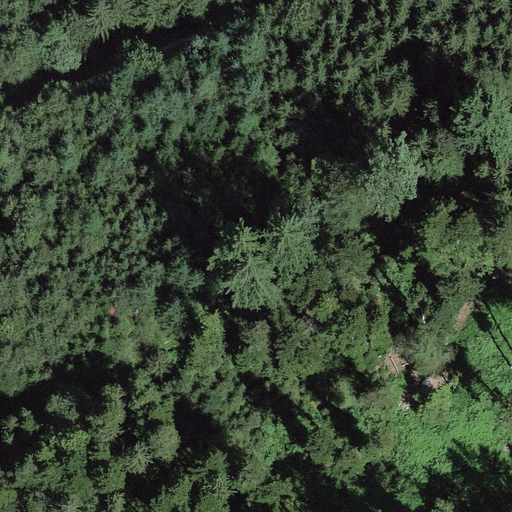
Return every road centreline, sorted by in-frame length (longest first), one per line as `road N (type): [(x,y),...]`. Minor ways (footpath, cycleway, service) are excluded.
road 1 (track): [(0,435),(258,292),(511,167)]
road 2 (track): [(291,0),(0,124)]
